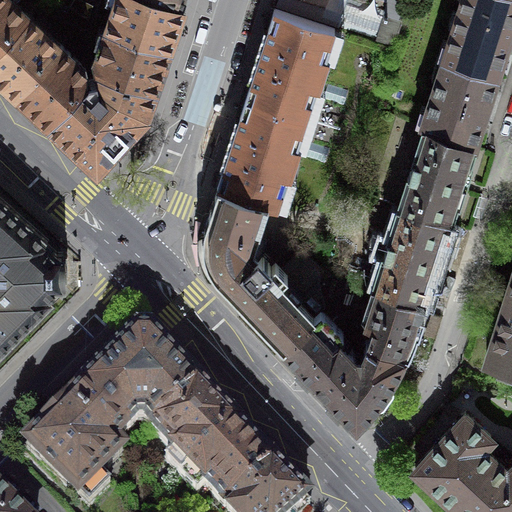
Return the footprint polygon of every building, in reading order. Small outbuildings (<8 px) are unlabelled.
[(0,0),(0,44),(29,13),(14,0),(0,0)] [(116,0),(107,26),(168,46),(175,25),(182,4),(169,0),(116,0)] [(389,0),(386,10),(354,0),(278,0),(276,9),(335,28),(336,25),(394,44),(408,0),(389,0)] [(511,0),(461,0),(449,41),(450,42),(444,59),(496,75),(502,57),(499,56),(507,34),(511,16),(511,0)] [(247,97),(315,119),(319,105),(322,90),(315,88),(316,87),(320,88),(329,58),(325,57),(335,28),(276,9),(275,9),(268,28),(269,28),(258,63),(247,97)] [(18,90),(61,43),(29,13),(0,44),(0,73),(2,75),(18,90)] [(161,66),(168,46),(107,26),(94,65),(95,68),(154,87),(161,66)] [(50,120),(88,78),(86,67),(61,43),(18,90),(34,105),(50,120)] [(485,111),(496,75),(444,59),(439,77),(437,76),(427,108),(429,108),(424,124),(425,125),(424,126),(474,145),(485,111)] [(154,87),(95,68),(100,88),(96,92),(91,87),(88,78),(50,120),(55,125),(67,136),(73,142),(97,164),(121,139),(127,132),(144,114),(143,113),(145,111),(154,87)] [(310,134),(315,119),(247,97),(233,142),(225,166),(224,166),(223,168),(217,186),(278,205),(287,175),(291,176),(300,147),(297,146),(297,145),(304,147),(310,134)] [(399,206),(449,222),(461,186),(474,145),(424,126),(399,206)] [(283,345),(322,309),(325,305),(320,282),(324,268),(305,251),(283,271),(286,273),(281,277),(282,275),(254,246),(268,203),(277,206),(278,205),(217,186),(206,221),(204,229),(203,236),(203,244),(204,251),(205,252),(207,258),(210,265),(214,271),(219,277),(235,294),(242,302),(266,327),(283,345)] [(0,346),(32,315),(51,296),(48,294),(58,284),(64,284),(63,268),(63,252),(57,252),(47,242),(49,240),(29,222),(0,196),(0,346)] [(437,260),(449,222),(399,206),(374,285),(425,301),(426,300),(425,300),(437,260)] [(511,367),(511,279),(506,298),(487,359),(511,367)] [(369,339),(405,355),(413,334),(415,328),(421,310),(423,310),(423,308),(422,308),(424,302),(425,302),(425,301),(374,285),(364,317),(369,322),(374,324),(369,339)] [(344,333),(322,309),(283,345),(315,379),(315,380),(320,385),(325,391),(326,390),(356,422),(371,407),(384,391),(395,373),(399,365),(405,355),(369,339),(363,352),(356,352),(341,336),(344,333)] [(152,429),(199,386),(198,385),(198,384),(192,378),(177,362),(170,354),(151,335),(137,335),(128,343),(84,388),(85,388),(84,389),(127,432),(137,422),(145,421),(152,429)] [(181,478),(237,426),(234,423),(234,424),(211,400),(200,388),(199,386),(152,429),(151,430),(154,434),(155,433),(174,454),(168,459),(165,461),(168,464),(181,478)] [(127,432),(84,389),(82,391),(83,392),(70,404),(70,403),(56,418),(42,432),(27,448),(78,499),(80,498),(89,507),(111,486),(101,476),(123,454),(114,445),(127,432)] [(415,466),(454,502),(495,457),(482,445),(491,435),(465,411),(463,413),(462,414),(462,415),(460,418),(457,421),(456,420),(455,422),(415,466)] [(227,510),(274,465),(273,464),(272,465),(254,446),(236,427),(237,427),(237,426),(181,478),(195,492),(197,495),(200,492),(199,492),(205,487),(226,509),(227,510)] [(511,511),(511,464),(508,469),(495,457),(454,502),(465,511),(511,511)] [(274,465),(227,510),(228,511),(301,511),(308,507),(310,505),(308,502),(307,501),(308,500),(305,497),(304,498),(290,482),(276,467),(274,465)] [(0,511),(21,511),(13,504),(0,490),(0,511)]
